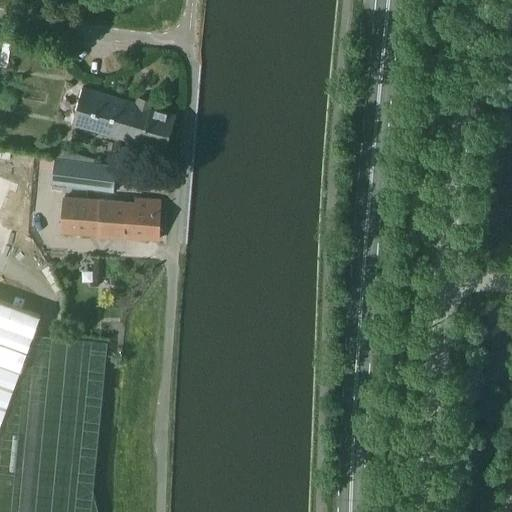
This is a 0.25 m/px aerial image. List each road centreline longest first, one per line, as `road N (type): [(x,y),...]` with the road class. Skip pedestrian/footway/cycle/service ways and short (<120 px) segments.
road 1 (unclassified): [(160,511),(172,251),(192,85),(186,38),(0,16)]
road 2 (unclassified): [(428,511),(430,348),(472,0)]
road 3 (primary): [(352,511),(365,219),(391,0)]
